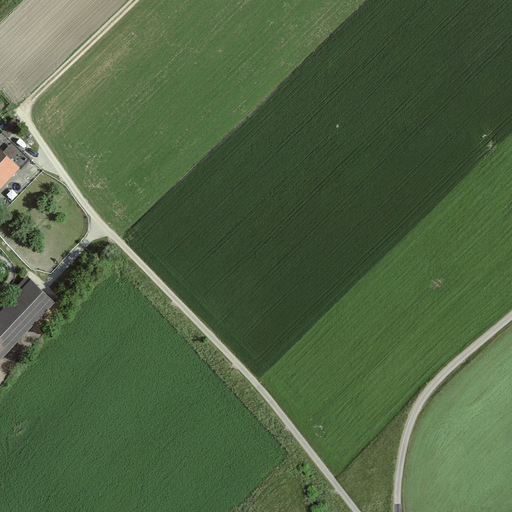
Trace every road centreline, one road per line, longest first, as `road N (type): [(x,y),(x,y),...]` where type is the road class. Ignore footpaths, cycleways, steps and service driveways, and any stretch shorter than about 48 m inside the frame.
road 1 (track): [(20,115),(97,227),(256,383),(359,511)]
road 2 (track): [(398,511),(406,435),(427,392),(511,315)]
road 3 (track): [(20,115),(133,0)]
